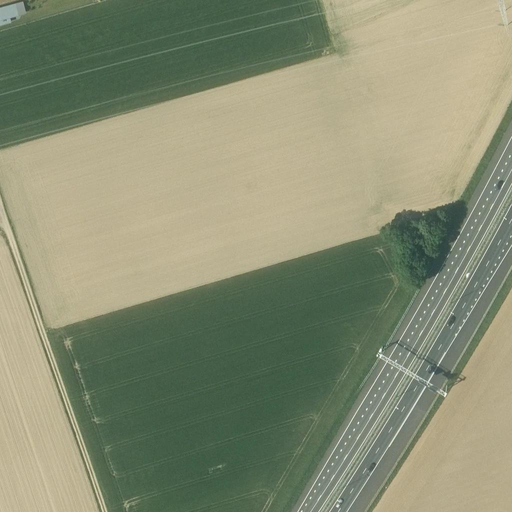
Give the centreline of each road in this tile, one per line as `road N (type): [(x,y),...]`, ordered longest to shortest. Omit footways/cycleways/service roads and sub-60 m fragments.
road 1 (motorway): [(511,167),(309,511)]
road 2 (motorway): [(338,511),(511,220)]
road 3 (track): [(0,223),(105,511)]
